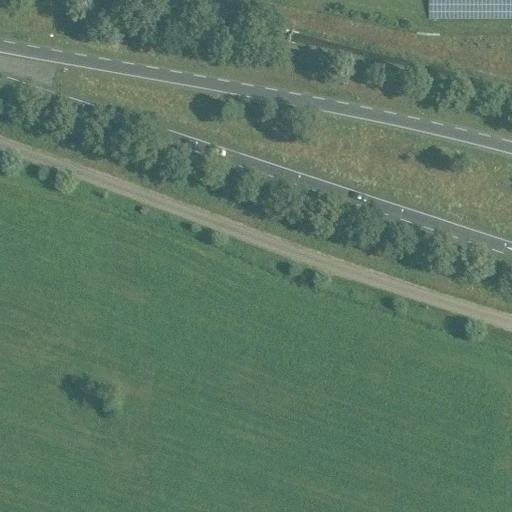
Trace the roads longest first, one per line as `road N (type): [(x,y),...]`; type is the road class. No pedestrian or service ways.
road 1 (unclassified): [(511,324),(0,147)]
road 2 (primary): [(0,79),(511,252)]
road 3 (primary): [(511,149),(341,106),(0,48)]
